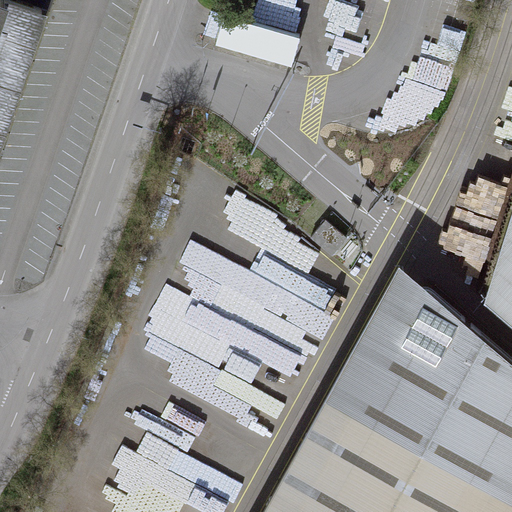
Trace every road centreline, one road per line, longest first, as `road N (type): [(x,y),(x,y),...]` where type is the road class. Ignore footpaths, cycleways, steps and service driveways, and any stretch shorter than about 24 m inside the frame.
road 1 (unclassified): [(0,459),(170,0)]
road 2 (unknown): [(411,235),(237,511)]
road 3 (unknown): [(411,235),(244,90)]
road 4 (unknown): [(511,320),(411,235)]
